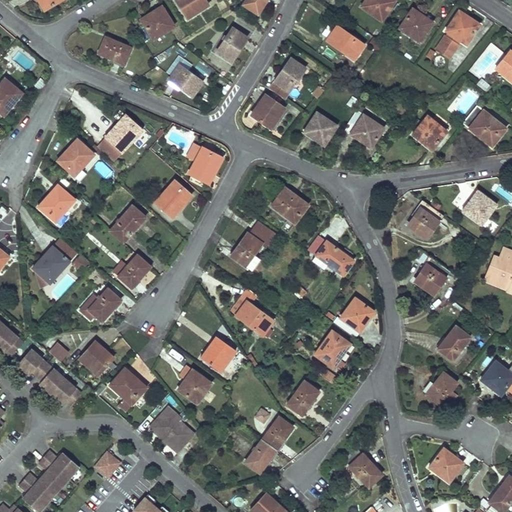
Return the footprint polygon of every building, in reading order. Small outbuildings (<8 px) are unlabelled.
[(39,0),(45,9),(60,0),(39,0)] [(208,4),(205,0),(176,0),(187,18),(208,4)] [(266,0),(245,0),(243,3),(257,14),(266,0)] [(380,0),(364,0),(361,6),(380,20),(389,7),(380,1),(380,0)] [(167,12),(162,4),(141,18),(145,26),(167,12)] [(432,22),(411,8),(407,15),(427,30),(432,22)] [(479,24),(458,10),(444,30),(465,44),(479,24)] [(175,26),(167,12),(145,26),(153,39),(175,26)] [(427,30),(407,15),(398,27),(419,42),(427,30)] [(335,28),(329,23),(321,33),(327,38),(335,28)] [(364,44),(337,25),(335,28),(327,38),(326,39),(354,58),(364,44)] [(247,36),(232,26),(216,51),(231,61),(247,36)] [(445,35),(435,50),(448,59),(458,44),(445,35)] [(131,46),(105,36),(98,53),(124,63),(131,46)] [(470,74),(490,85),(490,84),(485,81),(503,50),(489,42),(470,74)] [(183,58),(187,52),(178,46),(174,52),(183,58)] [(428,49),(424,55),(429,59),(433,53),(428,49)] [(511,51),(510,50),(495,68),(511,83),(511,51)] [(305,67),(290,57),(268,87),(283,98),(305,67)] [(203,82),(180,64),(170,78),(193,95),(203,82)] [(0,106),(16,87),(4,77),(0,82),(0,106)] [(22,93),(16,87),(0,106),(0,112),(4,115),(22,93)] [(285,108),(264,94),(262,96),(270,102),(258,119),(271,128),(285,108)] [(270,102),(262,96),(250,113),(258,119),(270,102)] [(505,128),(476,104),(462,122),(491,145),(505,128)] [(383,127),(356,109),(343,129),(370,147),(383,127)] [(337,125),(316,112),(308,124),(328,137),(337,125)] [(96,146),(113,161),(122,151),(112,142),(132,120),(126,114),(106,136),(96,146)] [(446,131),(427,115),(417,127),(436,143),(446,131)] [(142,129),(132,120),(112,142),(122,151),(142,129)] [(328,137),(308,124),(303,131),(324,144),(328,137)] [(436,143),(417,127),(412,133),(431,149),(436,143)] [(84,144),(78,138),(58,159),(64,164),(84,144)] [(189,153),(197,157),(202,147),(195,143),(189,153)] [(94,154),(84,144),(64,164),(75,174),(94,154)] [(222,157),(203,146),(202,147),(197,157),(189,173),(209,183),(222,157)] [(100,160),(93,166),(106,179),(113,173),(100,160)] [(66,187),(70,182),(63,175),(58,180),(66,187)] [(191,195),(174,179),(154,201),(172,217),(191,195)] [(64,189),(58,183),(52,191),(58,196),(64,189)] [(307,204),(285,187),(279,194),(302,211),(307,204)] [(75,199),(64,189),(58,196),(52,191),(38,206),(55,221),(75,199)] [(496,204),(485,195),(477,190),(472,197),(479,203),(469,215),(481,224),(496,204)] [(302,211),(279,194),(271,204),(293,222),(302,211)] [(479,203),(472,197),(462,210),(469,215),(479,203)] [(443,215),(422,199),(416,206),(419,208),(415,213),(417,215),(409,225),(426,238),(443,215)] [(440,204),(434,200),(431,204),(437,208),(440,204)] [(145,216),(132,204),(110,230),(123,242),(145,216)] [(417,215),(415,213),(407,224),(409,225),(417,215)] [(274,234),(257,221),(249,233),(248,232),(231,255),(251,270),(259,259),(253,253),(262,242),(265,245),(274,234)] [(78,252),(61,236),(53,245),(70,260),(78,252)] [(353,261),(326,240),(316,255),(312,260),(323,269),(327,263),(343,274),(353,261)] [(70,260),(53,245),(33,266),(50,281),(70,260)] [(0,267),(10,256),(0,247),(0,267)] [(511,250),(504,247),(501,253),(511,257),(511,250)] [(91,261),(81,253),(72,262),(82,271),(91,261)] [(511,257),(501,253),(499,258),(493,256),(487,269),(496,273),(497,276),(494,282),(506,287),(505,290),(511,292),(511,257)] [(131,288),(151,266),(137,254),(128,265),(122,260),(112,271),(131,288)] [(449,271),(428,256),(423,263),(425,264),(422,270),(424,271),(416,283),(432,294),(449,271)] [(50,281),(33,266),(40,285),(50,281)] [(496,273),(487,269),(483,277),(485,279),(483,281),(505,290),(506,287),(494,282),(497,276),(496,273)] [(424,271),(422,270),(414,281),(416,283),(424,271)] [(121,299),(108,288),(99,298),(94,294),(79,310),(90,319),(95,314),(102,320),(121,299)] [(374,311),(355,296),(340,317),(359,331),(374,311)] [(273,320),(245,299),(235,313),(263,334),(273,320)] [(25,342),(0,319),(0,346),(6,352),(9,349),(14,354),(25,342)] [(469,337),(454,326),(437,348),(451,359),(469,337)] [(343,338),(332,329),(315,353),(325,361),(343,338)] [(235,349),(216,336),(201,356),(220,370),(235,349)] [(349,343),(343,338),(325,361),(332,366),(349,343)] [(114,357),(96,340),(79,358),(98,375),(114,357)] [(49,351),(60,361),(69,352),(57,341),(49,351)] [(171,347),(167,352),(179,360),(182,356),(171,347)] [(83,393),(32,349),(19,364),(31,374),(34,371),(44,379),(41,383),(64,404),(67,400),(72,405),(83,393)] [(511,373),(506,369),(495,360),(479,379),(499,394),(504,387),(511,393),(511,373)] [(211,382),(186,364),(179,375),(184,379),(191,383),(184,393),(197,403),(211,382)] [(147,386),(125,367),(110,384),(131,404),(147,386)] [(331,383),(335,375),(327,369),(322,377),(331,383)] [(442,371),(424,393),(438,404),(445,396),(450,401),(455,394),(450,389),(456,382),(442,371)] [(184,393),(191,383),(184,379),(177,389),(184,393)] [(318,390),(304,380),(288,402),(301,413),(318,390)] [(107,385),(102,381),(94,390),(98,394),(107,385)] [(181,416),(168,405),(149,426),(177,451),(194,432),(180,418),(181,416)] [(258,407),(254,418),(265,423),(270,412),(258,407)] [(293,425),(279,416),(262,438),(276,448),(293,425)] [(276,448),(262,438),(245,461),(259,471),(276,448)] [(462,462),(443,447),(428,466),(448,481),(462,462)] [(92,466),(107,478),(121,462),(106,449),(92,466)] [(41,511),(80,466),(64,452),(59,458),(50,450),(41,461),(50,469),(40,480),(31,472),(21,483),(30,491),(25,497),(41,511)] [(381,473),(362,452),(349,464),(368,486),(381,473)] [(511,498),(511,476),(508,474),(488,502),(499,511),(500,511),(502,511),(506,506),(511,498)] [(285,511),(287,510),(266,491),(260,497),(276,511),(285,511)] [(162,511),(144,496),(130,511),(131,511),(162,511)] [(276,511),(260,497),(250,508),(254,511),(276,511)]
